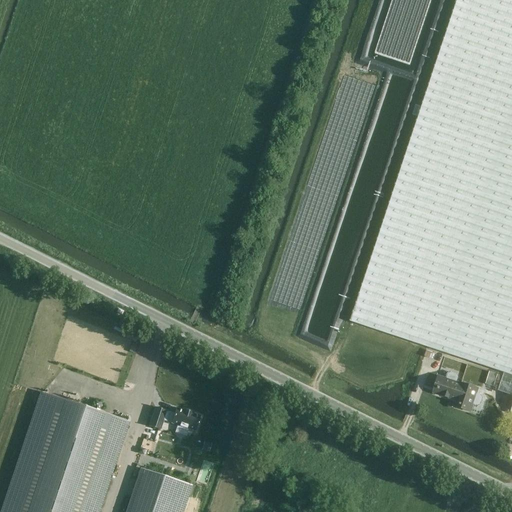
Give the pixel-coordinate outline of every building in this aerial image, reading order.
[(511,0),(456,0),(350,322),(503,373),(497,391),(511,396),(511,405),(510,413),(511,413),(511,0)] [(431,359),(433,352),(425,350),(423,356),(431,359)] [(458,408),(469,412),(472,404),(476,406),(479,405),(480,403),(481,399),(480,396),(475,394),(477,389),(460,383),(460,384),(455,382),(457,378),(456,375),(449,373),(447,374),(445,379),(438,377),(434,388),(437,389),(436,394),(455,401),(454,403),(459,404),(458,408)] [(97,511),(128,422),(42,393),(1,511),(97,511)] [(156,405),(149,424),(161,428),(165,416),(170,418),(170,419),(196,427),(201,412),(176,403),(174,410),(173,410),(173,411),(167,410),(168,409),(156,405)] [(186,446),(196,448),(197,439),(187,437),(186,446)] [(152,456),(182,463),(187,442),(173,439),(172,446),(155,442),(152,456)] [(201,445),(197,461),(204,463),(209,447),(201,445)] [(147,469),(132,511),(180,511),(190,483),(147,469)]
